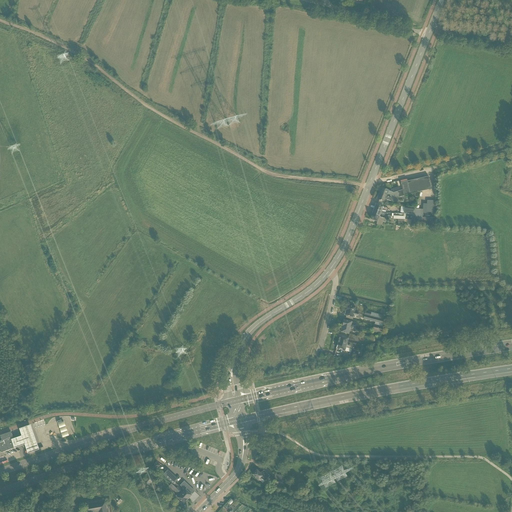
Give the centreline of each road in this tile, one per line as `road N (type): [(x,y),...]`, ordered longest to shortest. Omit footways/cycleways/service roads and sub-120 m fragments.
road 1 (track): [(0,21),(76,54),(139,101),(266,171),(361,185)]
road 2 (tertiary): [(329,270),(442,0)]
road 3 (primary): [(511,347),(237,400)]
road 4 (primary): [(241,419),(511,368)]
road 5 (primary): [(0,493),(235,420)]
road 6 (primary): [(230,402),(0,473)]
road 7 (tertiary): [(233,366),(254,328),(329,270)]
